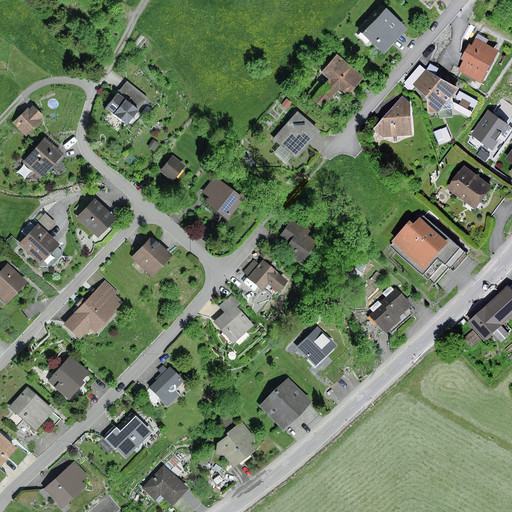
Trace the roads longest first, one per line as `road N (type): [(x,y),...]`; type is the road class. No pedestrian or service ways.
road 1 (residential): [(0,505),(110,399),(222,272),(151,207)]
road 2 (tertiary): [(226,511),(320,436),(511,255)]
road 3 (residential): [(151,207),(0,366)]
road 4 (residential): [(463,0),(337,146)]
road 5 (residential): [(151,207),(83,145),(93,86)]
